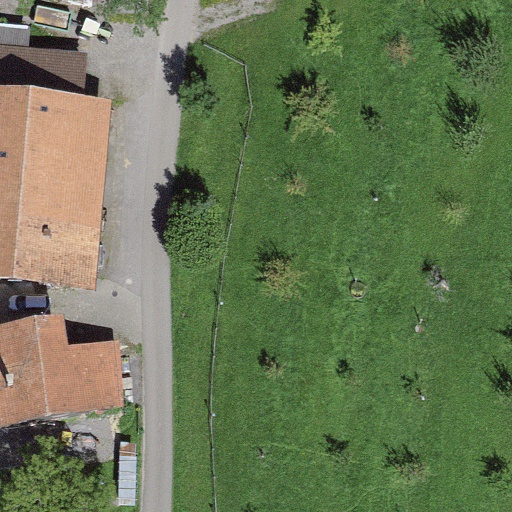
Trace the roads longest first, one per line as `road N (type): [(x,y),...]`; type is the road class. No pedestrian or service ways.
road 1 (unclassified): [(182,0),(163,170),(158,511)]
road 2 (track): [(0,18),(174,45)]
